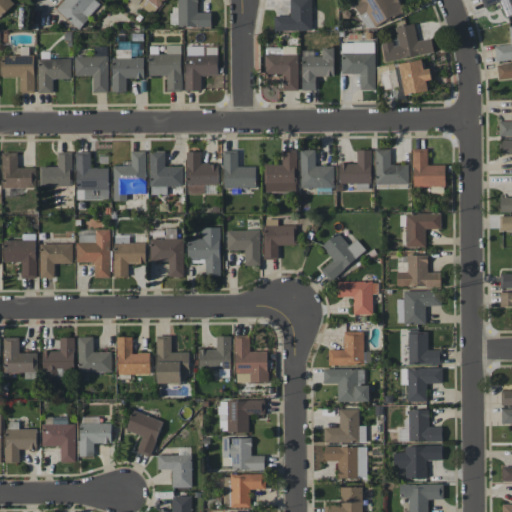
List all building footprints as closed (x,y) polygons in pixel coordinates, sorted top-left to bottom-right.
[(0,0),(0,16),(14,4),(10,0),(0,0)] [(62,0),(55,9),(79,28),(101,2),(98,0),(62,0)] [(136,0),(153,13),(163,0),(136,0)] [(177,0),(177,26),(211,27),(211,12),(197,12),(197,0),(177,0)] [(274,31),(312,30),(311,0),(289,0),(290,15),(274,16),(274,31)] [(397,0),(357,0),(353,3),(368,29),(402,9),(397,0)] [(511,0),(481,0),(484,7),(499,1),(505,18),(511,15),(511,0)] [(393,27),(396,40),(381,43),(385,61),(433,52),(430,38),(417,40),(414,23),(393,27)] [(494,46),(496,61),(511,59),(511,25),(508,26),(510,44),(494,46)] [(375,89),(374,41),(341,42),(341,74),(359,73),(360,90),(375,89)] [(180,44),(165,44),(165,53),(148,53),(149,75),(166,75),(166,91),(181,91),(180,44)] [(75,76),(92,75),(92,92),(107,92),(107,46),(94,46),(94,56),(75,56),(75,76)] [(185,46),(185,90),(200,91),(200,75),(217,76),(217,46),(185,46)] [(296,46),(265,47),(265,54),(296,53),(296,46)] [(333,76),(334,47),(322,47),(322,53),(301,53),(301,90),(316,90),(316,76),(333,76)] [(70,58),(49,58),(49,51),(38,52),(38,93),(52,93),(52,79),(70,79),(70,58)] [(264,74),(282,73),(283,90),(298,90),(297,54),(264,55),(264,74)] [(34,55),(1,55),(2,77),(19,77),(20,92),(34,92),(34,55)] [(144,78),(143,57),(111,58),(112,92),(126,92),(125,78),(144,78)] [(426,80),(432,79),(430,68),(424,69),(421,59),(399,64),(405,95),(428,90),(426,80)] [(511,62),(497,64),(498,79),(511,78),(511,62)] [(511,120),(498,121),(498,136),(511,135),(511,120)] [(511,140),(499,140),(499,154),(511,154),(511,158),(511,140)] [(427,148),(412,149),(413,187),(445,186),(445,164),(427,165),(427,148)] [(375,184),(408,184),(408,165),(390,165),(390,149),(375,149),(375,184)] [(224,188),(256,187),(256,166),(238,166),(237,150),(223,150),(224,188)] [(296,150),(282,150),(282,164),(265,164),(265,191),(295,192),(296,150)] [(333,187),(333,165),(315,166),(315,150),(299,150),(300,187),(333,187)] [(370,183),(371,150),(356,150),(356,163),(339,163),(339,182),(370,183)] [(108,199),(108,167),(90,168),(90,151),(76,152),(76,199),(108,199)] [(126,193),(146,193),(145,151),(130,151),(131,165),(112,165),(113,200),(127,200),(126,193)] [(182,166),(164,166),(165,151),(150,151),(150,194),(167,194),(167,185),(182,186),(182,166)] [(218,184),(218,163),(200,163),(200,151),(186,152),(187,193),(204,193),(203,184),(218,184)] [(1,152),(2,188),(35,187),(35,168),(18,168),(17,152),(1,152)] [(40,166),(40,187),(59,186),(59,195),(72,195),(72,152),(57,152),(57,166),(40,166)] [(511,211),(511,196),(500,197),(500,212),(511,211)] [(425,247),(426,228),(440,229),(441,213),(406,213),(405,246),(425,247)] [(511,215),(500,215),(499,230),(511,230),(511,215)] [(296,225),(278,225),(278,218),(264,218),(264,259),(278,259),(278,245),(296,244),(296,225)] [(220,227),(201,227),(201,238),(188,238),(187,260),(205,260),(205,275),(219,276),(220,227)] [(76,243),(76,262),(94,262),(94,278),(110,277),(109,229),(95,229),(95,242),(76,243)] [(95,229),(78,229),(78,241),(94,242),(95,229)] [(260,265),(259,229),(226,230),(227,250),(244,249),(244,265),(260,265)] [(321,245),(333,260),(320,269),(329,280),(366,251),(356,238),(348,245),(338,232),(321,245)] [(149,239),(150,261),(168,260),(168,277),(183,277),(183,238),(149,239)] [(36,278),(35,239),(3,240),(4,262),(21,261),(21,278),(36,278)] [(113,243),(115,277),(127,276),(127,264),(145,263),(145,242),(113,243)] [(72,263),(72,243),(39,243),(40,278),(54,277),(54,263),(72,263)] [(396,285),(441,287),(441,272),(427,272),(428,255),(407,254),(406,272),(397,272),(396,285)] [(500,288),(511,287),(511,272),(500,273),(500,288)] [(353,314),(372,314),(372,293),(378,293),(378,281),(336,281),(336,296),(353,297),(353,314)] [(403,290),(403,299),(397,299),(396,323),(425,324),(426,305),(441,306),(441,291),(403,290)] [(511,291),(500,292),(500,306),(511,305),(511,291)] [(408,364),(442,363),(441,350),(427,350),(427,329),(408,330),(408,364)] [(363,331),(344,331),(343,350),(328,349),(328,365),(363,365),(363,331)] [(235,382),(267,381),(267,351),(249,351),(249,334),(235,335),(235,382)] [(188,352),(171,352),(171,335),(156,336),(157,383),(181,383),(180,374),(189,373),(188,352)] [(231,336),(216,335),(216,349),(199,348),(199,368),(230,369),(231,336)] [(117,374),(150,374),(150,352),(132,352),(131,336),(117,337),(117,374)] [(36,352),(19,352),(19,337),(3,337),(4,372),(24,372),(24,378),(37,378),(36,352)] [(43,350),(42,379),(58,379),(58,370),(73,370),(74,337),(59,337),(59,351),(43,350)] [(111,351),(93,352),(93,337),(78,337),(78,372),(111,371),(111,351)] [(337,401),(369,401),(369,384),(364,384),(364,368),(323,369),(323,383),(337,383),(337,401)] [(407,368),(406,401),(426,401),(427,383),(442,383),(442,368),(407,368)] [(511,390),(501,390),(501,404),(511,404),(511,390)] [(248,414),(265,413),(264,400),(218,400),(219,433),(248,432),(248,414)] [(323,427),(324,443),(366,442),(366,425),(359,425),(358,408),(339,409),(339,427),(323,427)] [(511,408),(501,408),(501,423),(511,423),(511,408)] [(136,451),(149,456),(163,421),(133,409),(125,430),(141,436),(136,451)] [(406,410),(406,428),(398,428),(399,442),(442,441),(441,426),(429,426),(428,409),(406,410)] [(111,443),(111,423),(98,422),(98,417),(80,416),(79,456),(93,456),(94,443),(111,443)] [(75,424),(42,423),(41,445),(60,446),(60,461),(75,462),(75,424)] [(36,429),(5,428),(5,462),(19,462),(20,449),(36,449),(36,429)] [(251,437),(222,438),(223,457),(231,457),(231,470),(265,469),(264,455),(251,455),(251,437)] [(427,477),(426,460),(442,460),(442,445),(404,446),(404,451),(393,452),(393,468),(404,467),(405,478),(427,477)] [(367,447),(324,446),(324,460),(338,460),(337,478),(366,478),(367,447)] [(191,487),(191,447),(181,447),(181,454),(158,455),(158,469),(171,469),(172,487),(191,487)] [(511,465),(501,466),(502,481),(511,481),(511,465)] [(230,507),(249,507),(249,488),(265,488),(264,473),(230,473),(230,507)] [(443,484),(399,483),(399,497),(408,497),(407,511),(427,511),(427,499),(442,499),(443,484)] [(362,511),(363,487),(340,486),(340,505),(324,505),(324,511),(362,511)] [(190,511),(191,496),(171,496),(171,511),(190,511)] [(511,511),(511,503),(502,503),(501,511),(511,511)]
